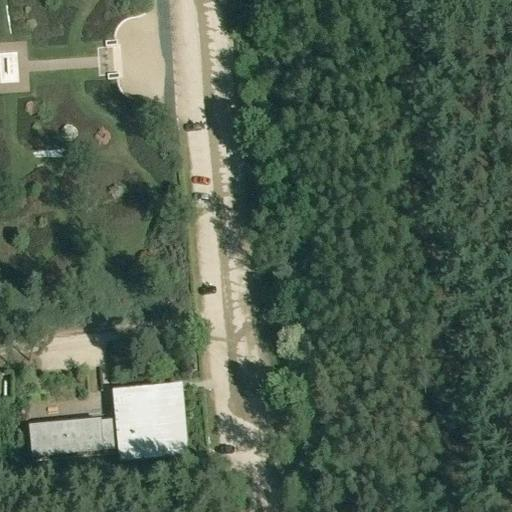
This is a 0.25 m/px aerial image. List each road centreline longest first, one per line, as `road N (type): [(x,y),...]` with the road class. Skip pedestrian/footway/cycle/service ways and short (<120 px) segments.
road 1 (track): [(201,0),(232,329)]
road 2 (track): [(232,329),(0,345)]
road 3 (track): [(232,329),(257,453)]
